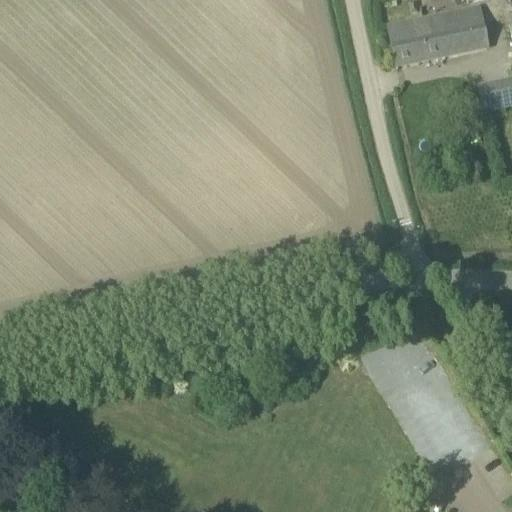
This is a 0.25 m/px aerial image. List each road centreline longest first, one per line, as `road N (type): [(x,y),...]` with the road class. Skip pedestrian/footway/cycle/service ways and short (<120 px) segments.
road 1 (unclassified): [(0,361),(423,274)]
road 2 (unclassified): [(423,274),(379,136),(353,0)]
road 3 (residential): [(511,406),(423,274)]
